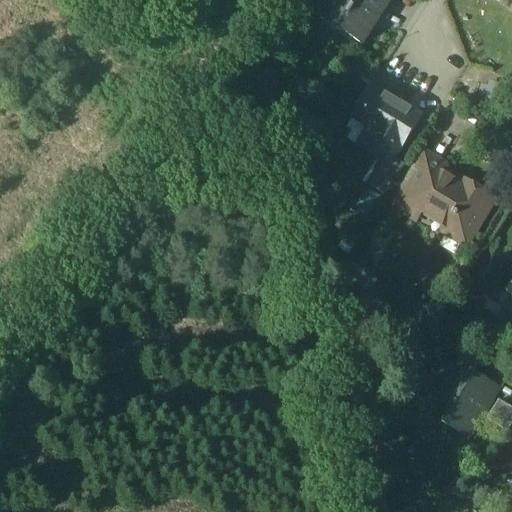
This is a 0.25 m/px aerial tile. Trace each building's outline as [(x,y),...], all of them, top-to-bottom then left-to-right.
[(393,0),(332,0),(325,13),(328,15),(321,28),(361,53),(393,0)] [(511,0),(498,0),(511,8),(511,0)] [(419,126),(375,98),(357,127),(381,142),(380,144),(379,143),(377,146),(378,147),(374,154),(372,153),(371,155),(393,169),(419,126)] [(444,173),(429,164),(424,165),(401,202),(402,207),(420,217),(426,216),(449,230),(446,235),(447,241),(463,250),(468,249),(476,237),(474,233),(482,220),(487,219),(492,211),(490,206),(471,194),(469,198),(443,181),(445,178),(444,173)] [(511,278),(511,279),(502,294),(511,300),(511,278)] [(455,373),(447,369),(438,383),(446,388),(455,373)] [(495,398),(455,373),(446,388),(430,414),(470,438),(495,398)] [(511,432),(511,415),(500,407),(488,426),(508,439),(511,432)]
